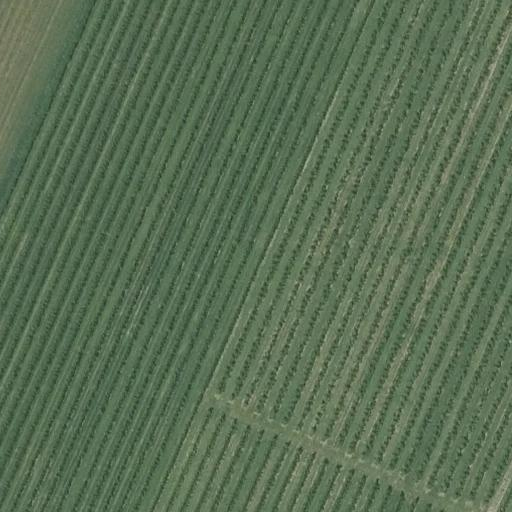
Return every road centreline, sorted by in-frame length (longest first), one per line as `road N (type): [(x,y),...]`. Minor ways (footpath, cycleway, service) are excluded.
road 1 (track): [(205,403),(451,511)]
road 2 (track): [(99,0),(0,229)]
